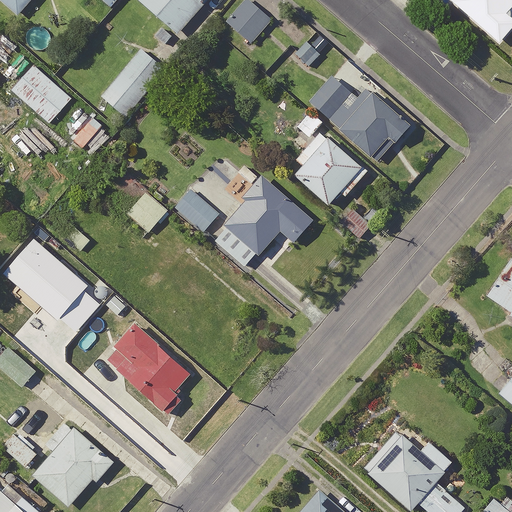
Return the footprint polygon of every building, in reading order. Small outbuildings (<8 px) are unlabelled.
[(0,0),(19,17),(33,0),(0,0)] [(207,0),(139,0),(138,1),(177,35),(207,0)] [(273,20),(248,0),(246,0),(226,24),(251,45),(273,20)] [(511,0),(453,0),(451,2),(502,45),(511,33),(511,18),(507,14),(511,8),(511,0)] [(321,55),(307,43),(296,55),(310,67),(321,55)] [(167,72),(142,50),(101,98),(126,119),(167,72)] [(51,124),(72,100),(33,66),(11,91),(51,124)] [(354,94),(333,76),(310,103),(331,120),(354,94)] [(411,127),(372,94),(339,132),(371,160),(389,139),(395,145),(411,127)] [(101,123),(88,112),(69,135),(83,145),(101,123)] [(323,123),(310,113),(298,128),(310,138),(323,123)] [(294,177),(329,207),(363,168),(328,138),(294,177)] [(315,222),(262,177),(242,199),(244,202),(223,226),(227,230),(257,255),(260,258),(281,233),(295,245),(315,222)] [(220,215),(192,191),(176,209),(205,233),(220,215)] [(170,212),(147,193),(127,215),(150,234),(170,212)] [(57,231),(81,251),(90,241),(66,221),(57,231)] [(227,230),(216,242),(246,268),(257,255),(227,230)] [(511,314),(511,257),(486,297),(511,314)] [(194,374),(134,323),(114,347),(117,349),(106,362),(170,416),(185,399),(177,393),(194,374)] [(39,372),(11,348),(0,359),(0,368),(24,389),(39,372)] [(109,382),(71,349),(52,371),(90,404),(109,382)] [(511,379),(500,394),(511,403),(511,379)] [(115,462),(76,428),(33,477),(70,509),(94,481),(97,483),(115,462)] [(5,448),(28,468),(40,454),(17,434),(5,448)] [(368,474),(411,511),(445,473),(402,436),(368,474)] [(0,511),(41,511),(10,484),(4,491),(0,487),(0,511)] [(345,511),(321,490),(301,511),(345,511)] [(482,511),(511,511),(495,498),(482,511)]
